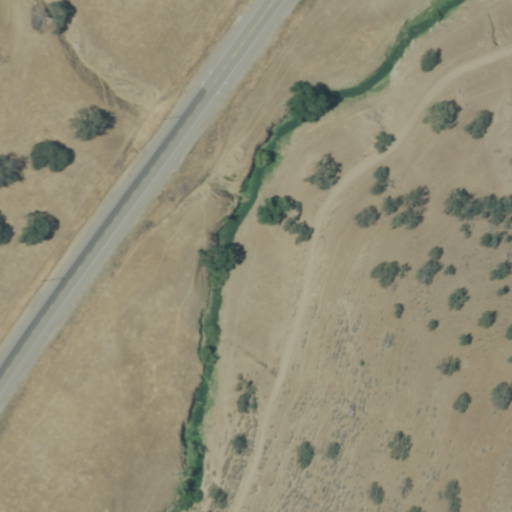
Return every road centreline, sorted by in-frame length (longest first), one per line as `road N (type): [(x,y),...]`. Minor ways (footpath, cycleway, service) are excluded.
road 1 (track): [(511,64),(487,76),(462,100),(433,150),(366,204),(344,317),(280,511)]
road 2 (tertiary): [(273,0),(0,377)]
